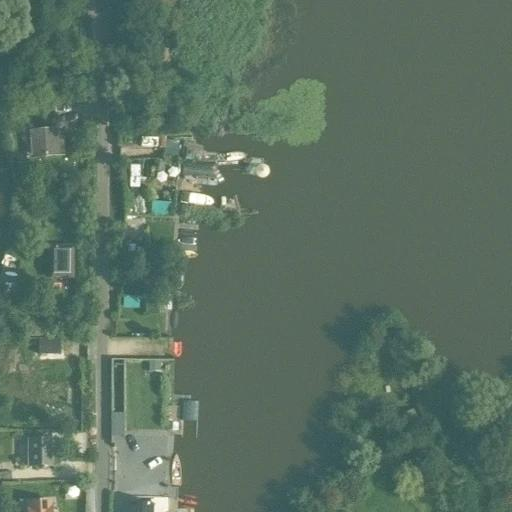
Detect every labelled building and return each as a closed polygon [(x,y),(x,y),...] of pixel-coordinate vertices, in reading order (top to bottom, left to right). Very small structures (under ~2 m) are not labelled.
[(58,144),(58,131),(30,133),(31,143),(37,142),(38,158),(59,157),(59,150),(63,150),(62,144),(58,144)] [(152,204),(151,217),(173,219),(174,205),(152,204)] [(73,247),(49,248),(49,281),(73,280),(73,247)] [(47,326),(26,326),(26,340),(47,340),(47,326)] [(60,341),(40,341),(40,360),(60,360),(60,341)] [(149,372),(160,372),(160,363),(149,363),(149,372)] [(67,404),(67,383),(48,382),(48,390),(42,390),(42,403),(67,404)] [(402,436),(421,429),(413,410),(395,417),(402,436)] [(29,467),(54,467),(54,442),(29,443),(29,467)] [(50,503),(27,505),(27,507),(27,511),(50,511),(50,505),(50,503)]
